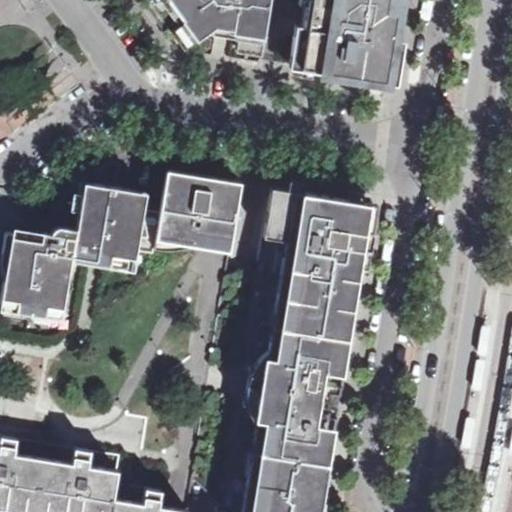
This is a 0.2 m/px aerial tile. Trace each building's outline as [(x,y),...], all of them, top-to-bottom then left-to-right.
[(141,0),(176,48),(213,54),(215,43),(229,45),(227,56),(259,61),(268,0),(141,0)] [(307,0),(297,64),(384,79),(397,0),(307,0)] [(153,231),(164,165),(146,162),(141,188),(91,179),(89,193),(79,190),(74,222),(59,219),(57,216),(53,214),(46,215),(43,218),(40,228),(26,225),(25,231),(24,235),(9,232),(6,249),(0,286),(0,298),(60,308),(70,245),(74,251),(100,256),(101,249),(131,255),(132,246),(151,248),(153,231)] [(207,172),(164,165),(153,231),(196,238),(207,172)] [(207,172),(196,238),(226,243),(236,177),(207,172)] [(324,389),(326,389),(334,391),(339,363),(336,363),(362,198),(268,182),(255,259),(262,260),(252,319),(258,320),(252,352),(259,353),(274,355),(271,374),(295,378),(294,384),(311,386),(311,383),(324,385),(324,389)] [(24,235),(25,231),(3,226),(0,242),(0,247),(6,249),(9,232),(24,235)] [(482,351),(490,353),(495,329),(487,327),(482,351)] [(241,400),(247,412),(264,416),(267,397),(290,402),(292,396),(309,399),(307,408),(321,410),(322,402),(324,403),(326,389),(324,389),(324,385),(311,383),(311,386),(294,384),(295,378),(271,374),(274,355),(259,353),(251,359),(245,368),(242,376),(240,388),(241,400)] [(482,367),(484,361),(480,360),(474,391),(480,392),(485,368),(482,367)] [(482,392),(488,362),(484,361),(482,367),(485,368),(480,392),(482,392)] [(237,444),(320,457),(325,426),(328,426),(332,404),(324,403),(322,402),(321,410),(307,408),(309,399),(292,396),(290,402),(267,397),(264,416),(247,412),(242,411),(237,444)] [(464,448),(472,450),(477,421),(469,419),(464,448)] [(0,504),(2,504),(1,509),(0,511),(21,511),(22,510),(35,511),(183,511),(185,506),(157,501),(159,486),(144,484),(141,500),(110,495),(115,467),(87,463),(89,446),(74,444),(71,460),(12,451),(15,435),(0,432),(0,504)] [(311,511),(320,457),(237,444),(231,443),(221,501),(216,501),(213,511),(311,511)]
